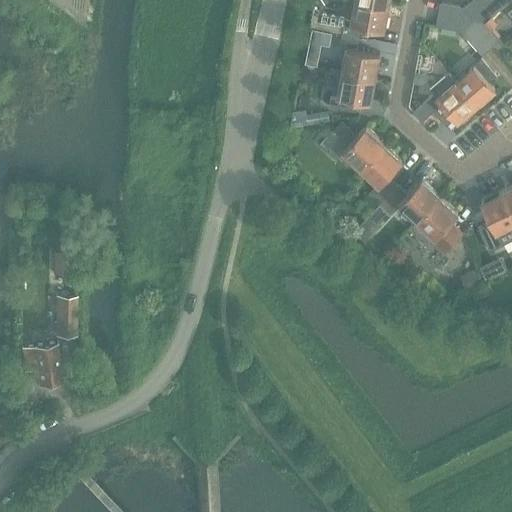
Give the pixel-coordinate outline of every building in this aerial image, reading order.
[(384,28),(388,4),(367,0),(354,0),(350,21),(384,28)] [(470,0),(463,6),(471,15),(488,0),(470,0)] [(488,0),(471,15),(470,19),(484,19),(501,4),(505,0),(488,0)] [(440,2),(438,13),(470,19),(471,15),(463,6),(440,2)] [(436,24),(461,28),(469,21),(470,19),(438,13),(436,24)] [(469,21),(490,45),(499,38),(484,19),(470,19),(469,21)] [(482,53),(490,45),(469,21),(461,28),(482,53)] [(344,25),(343,33),(359,36),(361,28),(344,25)] [(358,43),(359,36),(343,33),(341,40),(358,43)] [(346,45),(342,69),(375,75),(380,51),(346,45)] [(306,49),(304,61),(316,64),(318,52),(306,49)] [(455,78),(476,102),(494,87),(489,81),(497,74),(482,56),(473,64),(473,63),(455,78)] [(375,75),(342,69),(337,94),(332,93),(329,105),(354,110),(357,97),(370,100),(375,75)] [(425,100),(413,111),(422,120),(433,110),(446,125),(455,117),(457,119),(476,102),(455,78),(449,71),(431,86),(435,91),(425,100)] [(293,111),(291,122),(292,126),(320,121),(318,111),(301,115),(300,110),(293,111)] [(335,157),(342,149),(361,166),(384,141),(366,125),(357,134),(342,119),(333,129),(320,142),(326,148),(335,157)] [(370,192),(380,202),(398,182),(388,173),(402,158),(384,141),(361,166),(379,183),(370,192)] [(358,226),(354,231),(364,241),(369,236),(389,214),(391,212),(400,202),(417,219),(440,194),(422,177),(409,192),(398,182),(380,202),(379,204),(358,226)] [(511,185),(503,190),(511,207),(511,185)] [(490,218),(478,224),(490,249),(502,243),(511,238),(511,207),(503,190),(481,201),(490,218)] [(417,219),(435,236),(432,239),(445,251),(463,232),(449,219),(458,211),(440,194),(417,219)] [(70,251),(54,251),(54,271),(70,271),(70,251)] [(477,270),(466,274),(470,287),(481,283),(477,270)] [(488,283),(470,291),(474,301),(492,293),(488,283)] [(76,293),(56,293),(56,333),(76,333),(76,293)] [(62,380),(56,340),(21,345),(25,369),(36,367),(39,383),(62,380)]
